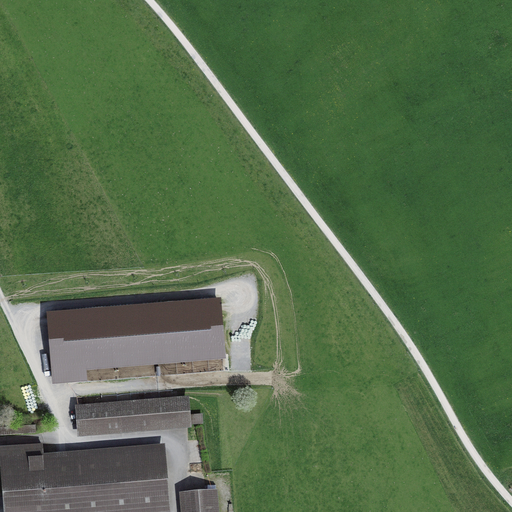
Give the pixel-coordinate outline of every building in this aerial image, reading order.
[(220,298),(47,311),(53,384),(87,382),(87,371),(226,360),(220,298)] [(190,401),(77,409),(80,440),(193,431),(193,429),(204,428),(203,418),(192,419),(190,401)] [(37,429),(0,431),(0,440),(37,438),(37,429)] [(44,448),(1,452),(5,511),(170,511),(166,448),(44,458),(44,448)] [(220,511),(219,494),(181,496),(182,511),(220,511)]
